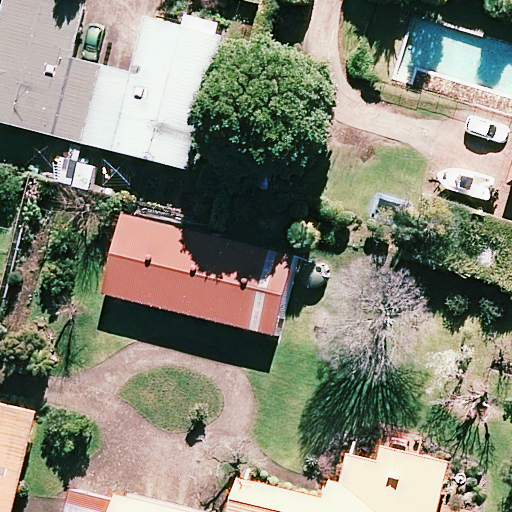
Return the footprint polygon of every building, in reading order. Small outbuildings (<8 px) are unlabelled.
[(90,9),(53,0),(12,0),(0,48),(0,124),(194,173),(227,39),(155,21),(141,78),(76,62),(90,9)] [(299,262),(129,219),(109,297),(279,339),(299,262)] [(511,285),(511,235),(456,221),(443,270),(511,288),(511,285)] [(17,511),(41,417),(0,406),(0,511),(17,511)] [(442,511),(452,468),(356,446),(342,508),(247,486),(240,511),(442,511)] [(125,511),(192,511),(129,498),(125,511)]
